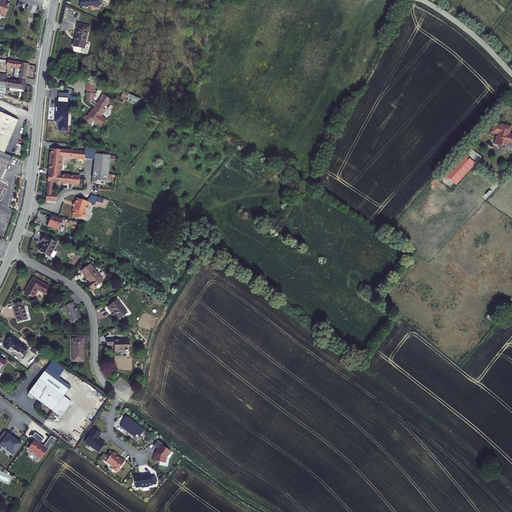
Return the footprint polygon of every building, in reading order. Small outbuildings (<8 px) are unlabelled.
[(0,14),(4,16),(9,5),(5,3),(5,2),(2,0),(0,4),(0,14)] [(91,26),(77,22),(76,29),(77,29),(78,24),(89,27),(88,32),(89,32),(91,26)] [(76,37),(74,46),(84,48),(88,32),(89,27),(78,24),(77,29),(75,36),(76,37)] [(18,81),(25,82),(27,64),(21,63),(19,73),(18,81)] [(9,90),(16,92),(17,88),(24,89),(25,82),(18,81),(12,80),(12,82),(11,82),(10,87),(9,90)] [(87,116),(85,115),(82,119),(89,125),(92,121),(95,123),(96,123),(101,127),(106,120),(101,116),(105,110),(103,109),(105,106),(107,107),(109,104),(110,105),(113,101),(103,94),(100,97),(101,98),(98,101),(100,102),(98,105),(96,103),(94,101),(94,97),(96,97),(96,93),(93,93),(93,90),(95,90),(95,84),(87,84),(87,93),(86,94),(86,101),(90,101),(90,103),(94,107),(92,109),(93,110),(92,112),(91,111),(90,110),(88,111),(88,113),(89,113),(90,114),(88,117),(87,116)] [(126,99),(127,96),(127,95),(121,93),(118,100),(122,101),(123,99),(126,100),(126,99)] [(70,98),(57,97),(54,121),(60,122),(59,131),(68,132),(70,98)] [(136,108),(139,101),(132,98),(130,101),(129,104),(136,108)] [(0,112),(0,151),(4,153),(18,120),(0,112)] [(501,126),(494,124),(492,130),(495,131),(495,133),(499,135),(498,137),(496,137),(494,145),(501,147),(502,145),(507,146),(511,147),(511,135),(508,134),(509,133),(511,127),(501,124),(501,126)] [(85,148),(85,152),(85,158),(94,159),(95,154),(95,149),(85,148)] [(51,149),(48,182),(86,185),(86,182),(85,182),(85,180),(80,180),(80,177),(73,176),(72,176),(64,176),(60,175),(62,156),(85,158),(85,152),(51,149)] [(12,157),(0,152),(0,165),(7,169),(12,157)] [(463,153),(444,174),(456,184),(474,163),(463,153)] [(94,159),(93,179),(108,180),(108,174),(110,155),(95,154),(94,159)] [(51,194),(51,192),(47,191),(46,200),(56,201),(57,195),(51,194)] [(87,203),(77,199),(76,204),(73,203),(72,207),(74,208),(74,211),(73,218),(84,219),(84,213),(85,211),(86,212),(88,207),(86,206),(87,203)] [(63,220),(50,215),(48,218),(50,219),(47,225),(53,228),(52,229),(58,231),(60,227),(61,227),(62,224),(61,223),(63,220)] [(39,251),(49,257),(57,243),(44,235),(40,241),(44,243),(39,251)] [(90,265),(81,272),(90,282),(88,284),(92,289),(103,281),(90,265)] [(49,287),(33,278),(24,293),(33,299),(38,291),(45,294),(49,287)] [(117,300),(107,307),(111,313),(114,312),(119,319),(127,313),(117,300)] [(16,317),(17,322),(27,320),(24,307),(23,307),(22,302),(14,304),(16,308),(13,309),(14,314),(15,313),(16,317)] [(72,322),(81,318),(73,302),(72,302),(64,306),(60,308),(62,312),(66,310),(72,322)] [(19,352),(22,354),(23,354),(25,351),(27,348),(10,336),(3,346),(8,350),(10,347),(19,352)] [(73,361),(83,361),(83,352),(82,352),(82,343),(83,343),(82,339),(73,339),(73,361)] [(129,351),(129,339),(106,339),(106,346),(114,346),(114,351),(129,351)] [(28,393),(52,411),(64,396),(39,378),(28,393)] [(64,396),(52,411),(61,417),(72,402),(64,396)] [(140,438),(145,431),(126,417),(120,424),(122,425),(120,428),(134,438),(136,435),(140,438)] [(100,434),(93,429),(84,443),(98,453),(104,444),(98,440),(98,441),(96,439),(100,434)] [(5,431),(0,437),(0,442),(1,443),(0,445),(5,448),(6,447),(9,449),(8,450),(13,455),(22,443),(19,441),(19,440),(16,437),(13,438),(11,436),(5,431)] [(37,455),(42,458),(54,442),(50,439),(44,447),(40,444),(44,439),(36,433),(32,437),(36,440),(29,449),(32,452),(31,453),(36,456),(37,455)] [(154,462),(164,464),(165,458),(170,452),(162,446),(163,444),(157,440),(153,446),(158,450),(156,454),(155,456),(154,455),(153,461),(154,461),(154,462)] [(109,452),(105,459),(107,460),(105,463),(113,468),(113,469),(113,470),(116,472),(117,472),(124,462),(120,459),(119,460),(116,457),(117,456),(113,453),(112,454),(109,452)] [(139,477),(133,478),(135,489),(141,488),(148,487),(156,486),(155,478),(151,478),(151,476),(143,477),(140,478),(139,477)]
